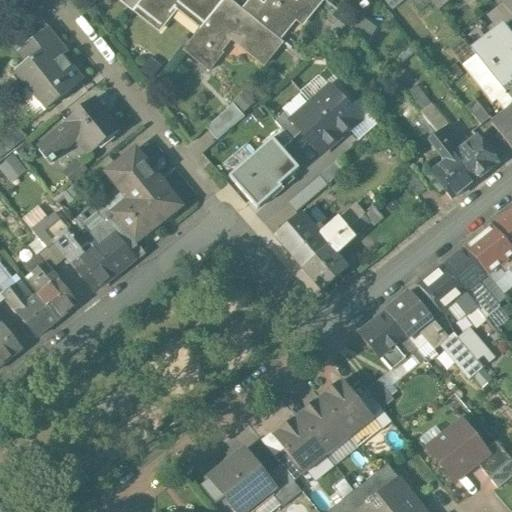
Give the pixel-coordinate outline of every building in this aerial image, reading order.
[(124,0),(136,9),(142,0),(124,0)] [(142,0),(136,9),(161,29),(179,7),(203,26),(223,0),(142,0)] [(223,0),(203,26),(181,53),(206,73),(218,58),(212,53),(229,32),(249,48),(245,53),(260,65),(279,42),(275,39),(241,11),(226,0),(223,0)] [(264,0),(266,1),(264,5),(257,0),(249,0),(241,11),(275,39),(295,13),(303,20),(317,2),(314,0),(264,0)] [(403,0),(385,0),(392,9),(404,0),(403,0)] [(428,0),(438,12),(452,0),(428,0)] [(511,42),(501,28),(471,51),(475,57),(511,103),(511,84),(511,82),(511,42)] [(82,84),(53,48),(59,43),(49,30),(19,54),(28,65),(16,75),(27,90),(34,84),(52,107),(82,84)] [(511,108),(511,103),(475,57),(462,68),(491,105),(496,100),(506,112),(507,113),(511,108)] [(349,109),(330,87),(310,104),(339,138),(349,130),(359,121),(349,109)] [(489,119),(474,100),(464,107),(480,126),(489,119)] [(96,101),(68,123),(69,124),(81,138),(93,154),(121,131),(96,101)] [(367,113),(357,102),(349,109),(359,121),(367,113)] [(233,104),(206,128),(217,141),(223,136),(244,117),(233,104)] [(339,138),(310,104),(292,121),(291,122),(301,133),(320,155),(339,138)] [(511,108),(507,113),(506,112),(491,124),(511,151),(511,108)] [(244,117),(223,136),(236,150),(261,127),(249,113),(244,117)] [(292,121),(285,113),(275,122),(291,142),(301,133),(291,122),(292,121)] [(378,125),(367,113),(359,121),(349,130),(359,141),(378,125)] [(69,124),(38,148),(52,165),(54,164),(55,165),(58,162),(55,159),(81,138),(69,124)] [(463,150),(446,128),(437,136),(454,157),(463,150)] [(19,130),(2,145),(9,154),(27,140),(19,130)] [(454,157),(437,136),(429,142),(446,163),(454,157)] [(463,150),(454,157),(475,182),(497,165),(477,139),(463,150)] [(30,143),(18,153),(24,160),(36,149),(30,143)] [(297,166),(278,145),(273,150),(287,166),(280,172),(284,177),(297,166)] [(273,150),(256,165),(270,181),(280,172),(287,166),(273,150)] [(139,153),(110,175),(131,202),(113,216),(116,220),(136,245),(183,207),(139,153)] [(236,166),(226,154),(215,164),(225,176),(236,166)] [(0,166),(11,183),(27,172),(16,155),(0,165),(0,166)] [(446,163),(433,174),(453,200),(475,182),(454,157),(446,163)] [(78,163),(64,175),(72,186),(87,173),(78,163)] [(256,165),(254,163),(228,184),(250,210),(276,188),(270,181),(256,165)] [(311,183),(287,204),(296,213),(319,193),(311,183)] [(75,187),(59,200),(77,223),(93,210),(75,187)] [(374,207),(365,212),(373,225),(382,219),(374,207)] [(97,212),(84,222),(90,229),(103,219),(97,212)] [(353,212),(342,221),(348,228),(359,219),(353,212)] [(359,219),(348,228),(355,236),(371,223),(364,214),(359,219)] [(511,214),(493,229),(511,252),(511,214)] [(301,216),(275,239),(301,269),(327,246),(320,237),(301,216)] [(103,219),(90,229),(101,243),(104,247),(117,236),(108,226),(103,219)] [(136,245),(116,220),(108,226),(117,236),(129,251),(136,245)] [(340,220),(320,237),(327,246),(348,228),(342,221),(340,220)] [(59,240),(45,223),(33,233),(47,251),(55,244),(59,240)] [(348,228),(327,246),(336,256),(356,238),(355,236),(348,228)] [(511,252),(493,229),(465,251),(486,276),(496,268),(511,255),(511,252)] [(59,240),(55,244),(61,253),(74,243),(67,234),(59,240)] [(104,247),(96,254),(114,276),(135,259),(129,251),(117,236),(104,247)] [(83,254),(74,243),(61,253),(75,270),(88,260),(83,254)] [(101,243),(92,249),(96,254),(104,247),(101,243)] [(327,246),(301,269),(321,292),(347,270),(335,256),(336,256),(327,246)] [(91,248),(83,254),(88,260),(96,254),(92,249),(91,248)] [(465,251),(443,269),(463,294),(486,276),(465,251)] [(88,260),(75,270),(93,293),(114,276),(96,254),(88,260)] [(511,255),(496,268),(502,276),(511,268),(511,255)] [(40,257),(27,267),(33,275),(46,265),(40,257)] [(46,265),(33,275),(47,292),(59,282),(46,265)] [(511,268),(502,276),(505,278),(509,274),(511,276),(511,268)] [(443,269),(416,291),(437,315),(453,302),(463,294),(443,269)] [(486,276),(463,294),(476,308),(484,318),(485,320),(498,308),(478,284),(487,277),(486,276)] [(47,292),(39,298),(58,322),(78,305),(59,282),(47,292)] [(31,304),(18,287),(5,297),(19,314),(31,304)] [(463,294),(453,302),(466,317),(476,308),(463,294)] [(431,320),(410,295),(385,315),(407,339),(431,320)] [(31,304),(19,314),(38,338),(58,322),(39,298),(31,304)] [(484,318),(476,308),(466,317),(474,327),(484,318)] [(385,315),(359,336),(380,361),(396,348),(407,339),(385,315)] [(442,332),(431,320),(407,339),(407,340),(417,332),(434,352),(445,342),(439,335),(442,332)] [(1,327),(0,326),(0,367),(22,350),(2,326),(1,327)] [(479,342),(469,331),(458,340),(467,351),(479,342)] [(407,340),(407,339),(396,348),(406,360),(412,356),(417,351),(407,340)] [(458,340),(445,351),(471,381),(483,371),(467,351),(458,340)] [(396,348),(380,361),(390,373),(406,360),(396,348)] [(426,361),(417,351),(412,356),(420,366),(426,361)] [(342,382),(319,401),(349,438),(372,420),(342,382)] [(378,383),(366,392),(381,411),(393,401),(378,383)] [(319,401),(296,419),(326,456),(349,438),(319,401)] [(326,456),(296,419),(272,438),(283,451),(302,475),(326,456)] [(463,421),(439,440),(443,445),(431,454),(454,483),(478,464),(489,455),(486,451),(463,421)] [(511,460),(511,458),(497,442),(486,451),(489,455),(478,464),(490,479),(490,478),(511,460)] [(302,475),(283,451),(274,458),(279,465),(293,483),(302,475)] [(265,477),(245,452),(210,480),(235,511),(245,511),(270,493),(274,489),(265,477)] [(76,465),(52,484),(64,500),(88,480),(76,465)] [(293,483),(279,465),(265,477),(274,489),(270,493),(282,509),(301,493),(293,483)] [(423,511),(387,466),(329,511),(423,511)]
